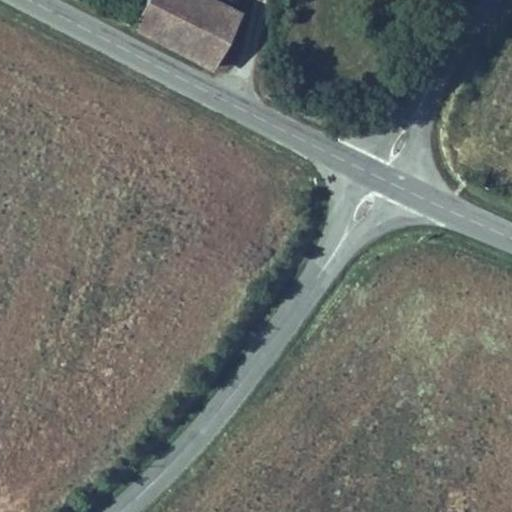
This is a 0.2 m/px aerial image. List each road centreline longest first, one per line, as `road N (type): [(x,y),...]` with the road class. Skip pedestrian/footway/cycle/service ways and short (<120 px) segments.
road 1 (tertiary): [(356,164),(29,0)]
road 2 (tertiary): [(329,260),(220,410),(118,511)]
